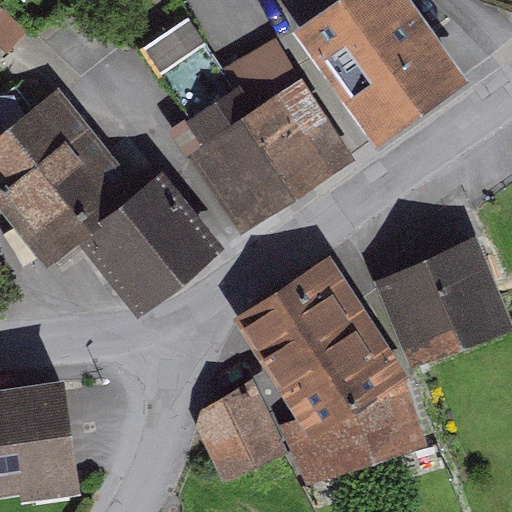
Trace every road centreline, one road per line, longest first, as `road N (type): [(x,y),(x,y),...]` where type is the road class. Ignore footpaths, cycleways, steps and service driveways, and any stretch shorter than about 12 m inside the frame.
road 1 (residential): [(511,95),(251,273),(177,344)]
road 2 (residential): [(0,344),(100,335),(177,344)]
road 3 (residential): [(177,344),(139,511)]
